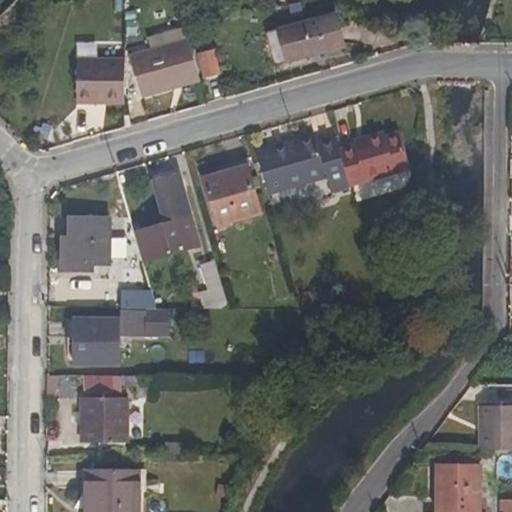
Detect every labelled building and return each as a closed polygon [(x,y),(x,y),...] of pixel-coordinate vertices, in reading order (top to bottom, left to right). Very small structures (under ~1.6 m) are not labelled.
[(344,44),(334,14),(267,34),(274,63),(344,44)] [(190,39),(131,55),(143,97),(175,87),(173,82),(201,75),(194,54),(190,39)] [(202,80),(221,75),(214,50),(194,54),(201,75),(202,80)] [(123,104),(123,59),(76,59),(76,104),(123,104)] [(202,80),(201,75),(173,82),(175,87),(202,80)] [(386,138),(384,133),(365,138),(367,142),(354,146),(340,150),(351,187),(394,175),(393,173),(411,168),(401,133),(386,138)] [(316,142),(315,135),(256,150),(269,194),(327,178),(331,192),(351,187),(340,150),(336,136),(316,142)] [(365,138),(352,141),(354,146),(367,142),(365,138)] [(246,167),(218,175),(206,181),(218,224),(260,212),(246,167)] [(134,232),(143,265),(202,248),(181,173),(159,178),(171,221),(134,232)] [(109,264),(109,217),(71,217),(70,271),(91,272),(92,263),(109,264)] [(210,292),(202,294),(207,309),(230,309),(216,261),(202,265),(210,292)] [(258,290),(256,277),(237,280),(239,293),(258,290)] [(179,297),(157,297),(158,309),(179,309),(179,297)] [(122,311),(122,326),(126,326),(126,335),(179,335),(179,311),(122,311)] [(73,337),(73,364),(120,365),(120,319),(73,319),(73,337)] [(84,393),(95,394),(95,376),(84,376),(84,393)] [(118,376),(95,376),(95,394),(113,394),(113,387),(118,387),(118,376)] [(118,387),(136,387),(136,398),(150,398),(150,377),(118,376),(118,387)] [(84,415),(83,442),(95,442),(95,397),(80,397),(79,415),(84,415)] [(95,397),(95,442),(117,443),(117,398),(95,397)] [(129,443),(129,398),(117,398),(117,443),(129,443)] [(511,405),(479,406),(479,450),(511,450),(511,405)] [(480,511),(481,465),(436,465),(435,511),(480,511)] [(140,511),(140,470),(91,469),(90,511),(140,511)] [(511,511),(511,500),(500,501),(499,511),(511,511)]
